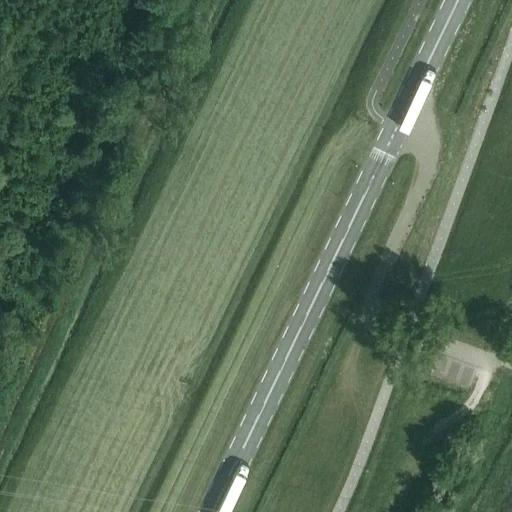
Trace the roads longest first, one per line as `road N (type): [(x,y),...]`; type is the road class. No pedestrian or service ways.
road 1 (track): [(203,0),(0,425)]
road 2 (primary): [(213,511),(397,126)]
road 3 (unclassified): [(397,126),(420,139),(429,165),(365,317),(403,334)]
road 4 (track): [(489,362),(477,395),(427,442),(411,477)]
road 5 (primary): [(397,126),(458,0)]
